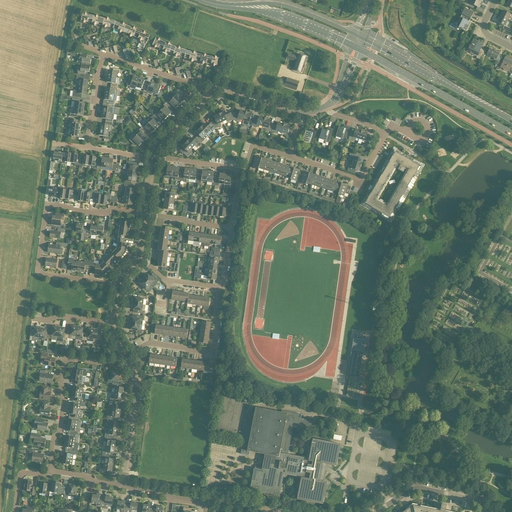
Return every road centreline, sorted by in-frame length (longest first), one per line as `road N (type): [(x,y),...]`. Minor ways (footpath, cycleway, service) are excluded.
road 1 (residential): [(118,284),(41,273),(47,205),(144,213)]
road 2 (primary): [(359,49),(511,133)]
road 3 (residential): [(51,471),(66,359),(109,363),(123,355)]
road 4 (primary): [(511,120),(364,37)]
road 5 (residential): [(123,355),(148,342),(212,351),(221,288)]
road 6 (residential): [(232,227),(237,167),(152,156)]
road 7 (residential): [(123,485),(137,384),(123,355)]
road 8 (residential): [(485,511),(478,501),(417,488),(376,511)]
road 9 (primary): [(354,33),(287,6),(239,6)]
